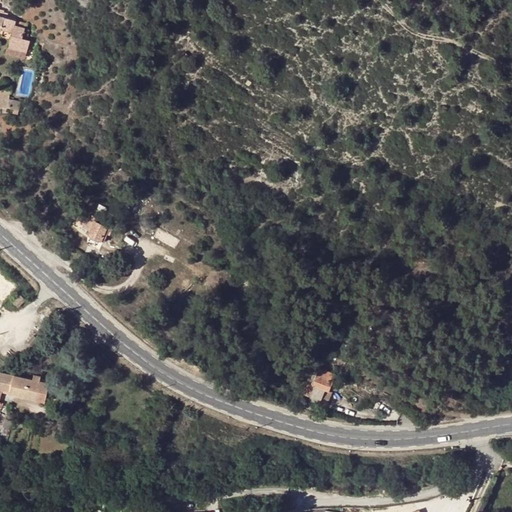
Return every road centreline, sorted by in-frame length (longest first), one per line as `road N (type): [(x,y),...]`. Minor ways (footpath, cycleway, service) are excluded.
road 1 (secondary): [(511,424),(397,440),(336,433),(209,399),(153,368),(0,234)]
road 2 (unknown): [(487,476),(308,497)]
